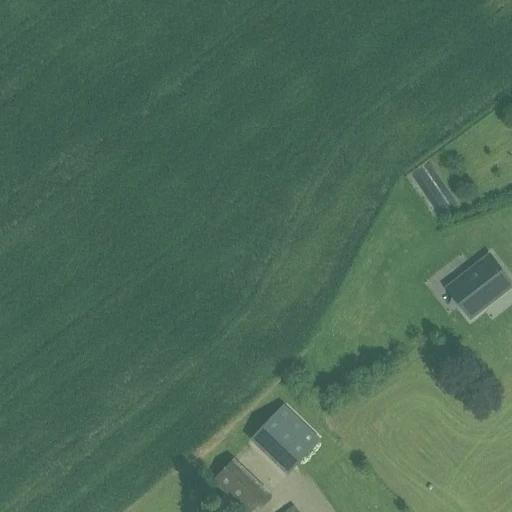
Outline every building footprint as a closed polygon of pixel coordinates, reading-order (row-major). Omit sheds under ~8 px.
[(511,18),(511,0),(494,0),(504,22),(511,18)] [(511,289),(490,260),(449,293),(471,321),(511,289)] [(487,374),(511,358),(511,320),(470,347),(487,374)] [(271,460),(320,442),(309,412),(295,417),(291,405),(256,418),(271,460)] [(246,511),(251,511),(269,494),(234,459),(214,479),(246,511)]
